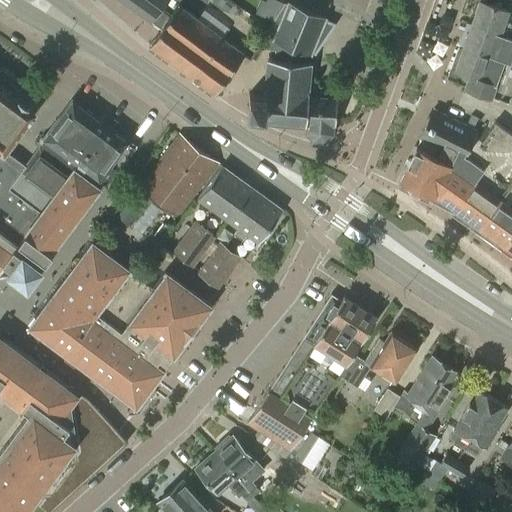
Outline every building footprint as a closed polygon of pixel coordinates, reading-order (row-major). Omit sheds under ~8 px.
[(169,16),(159,8),(164,0),(122,0),(159,27),(149,42),(215,91),(244,52),(222,36),(229,28),(203,9),(197,17),(178,4),(169,16)] [(511,36),(511,20),(505,18),(508,9),(481,0),(479,0),(471,22),(511,36)] [(325,17),(288,1),(287,3),(285,2),(262,39),(258,46),(276,47),(275,56),(269,56),(266,86),(264,86),(263,94),(249,92),(247,110),(262,111),(261,121),(261,120),(261,121),(306,125),(306,131),(313,139),(325,140),(333,132),(334,123),(336,124),(339,96),(310,94),(311,90),(309,90),(311,61),(304,60),(305,51),(310,53),(313,49),(315,50),(332,24),(324,21),(325,17)] [(461,44),(464,45),(509,61),(511,62),(511,36),(471,22),(469,22),(461,44)] [(463,48),(460,47),(455,63),(459,72),(470,76),(466,89),(493,99),(493,97),(504,101),(511,90),(511,62),(509,61),(464,45),(463,48)] [(0,274),(7,273),(26,287),(40,268),(39,267),(43,261),(44,263),(51,254),(49,252),(98,187),(86,178),(90,172),(77,162),(66,176),(41,210),(9,186),(0,198),(0,148),(3,151),(41,99),(2,70),(0,70),(0,274)] [(41,210),(66,176),(77,162),(104,126),(72,102),(45,138),(9,186),(41,210)] [(438,200),(461,169),(468,155),(477,137),(473,135),(476,130),(433,108),(418,136),(419,139),(401,173),(403,181),(411,185),(411,187),(438,200)] [(511,179),(511,132),(497,123),(492,131),(488,128),(480,139),(477,137),(468,155),(461,169),(438,200),(454,208),(480,227),(511,179)] [(105,183),(132,147),(104,126),(77,162),(90,172),(105,183)] [(178,214),(218,160),(179,131),(139,185),(178,214)] [(228,217),(253,184),(222,162),(198,195),(228,217)] [(0,198),(9,186),(0,179),(0,198)] [(504,244),(511,233),(511,179),(480,227),(504,244)] [(258,239),(282,206),(253,184),(228,217),(239,225),(233,233),(242,240),(248,232),(258,239)] [(192,266),(216,235),(195,219),(171,250),(192,266)] [(165,238),(172,228),(162,221),(155,231),(165,238)] [(152,286),(92,241),(37,314),(38,315),(41,332),(40,334),(124,395),(125,394),(142,391),(144,392),(209,304),(164,270),(152,286)] [(240,256),(218,241),(196,272),(218,287),(240,256)] [(147,248),(142,255),(147,259),(153,252),(147,248)] [(290,448),(376,315),(343,294),(328,317),(318,310),(247,420),(290,448)] [(415,345),(393,331),(392,329),(390,330),(390,331),(384,341),(377,337),(363,360),(358,357),(345,377),(356,384),(369,363),(393,379),(394,381),(396,380),(395,378),(415,347),(417,347),(417,345),(415,345)] [(66,386),(24,356),(3,340),(0,340),(0,511),(22,511),(36,495),(52,491),(76,459),(74,442),(62,433),(68,426),(71,425),(66,386)] [(412,404),(429,415),(435,405),(439,407),(447,394),(445,392),(458,371),(430,354),(407,391),(403,388),(400,394),(399,394),(393,404),(407,413),(412,404)] [(385,415),(392,404),(398,394),(387,386),(374,408),(385,415)] [(448,437),(465,446),(493,397),(479,389),(464,415),(461,414),(448,437)] [(485,446),(493,432),(492,431),(507,405),(493,397),(465,446),(475,452),(480,443),(485,446)] [(414,468),(436,434),(417,420),(394,454),(414,468)] [(269,510),(274,506),(241,469),(254,458),(232,433),(214,450),(258,501),(263,504),(269,510)] [(501,438),(494,450),(502,455),(509,443),(501,438)] [(511,461),(511,438),(509,443),(502,455),(511,461)] [(258,501),(214,450),(194,467),(215,492),(226,483),(236,495),(239,493),(255,511),(263,504),(258,501)] [(428,470),(422,481),(432,487),(438,476),(440,478),(446,468),(451,470),(457,459),(446,452),(441,461),(435,458),(428,470)] [(311,495),(321,480),(280,455),(270,470),(311,495)] [(468,466),(457,459),(451,470),(462,477),(468,466)] [(475,487),(473,486),(461,505),(472,511),(485,511),(493,499),(492,498),(498,489),(480,478),(475,487)] [(167,511),(209,511),(180,479),(156,500),(167,511)] [(494,511),(511,511),(511,489),(510,493),(508,491),(494,511)]
